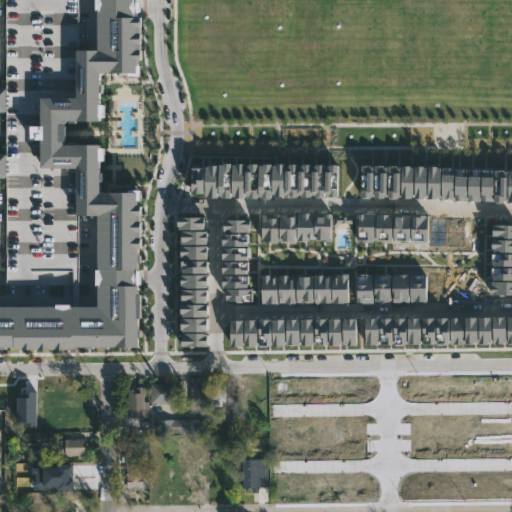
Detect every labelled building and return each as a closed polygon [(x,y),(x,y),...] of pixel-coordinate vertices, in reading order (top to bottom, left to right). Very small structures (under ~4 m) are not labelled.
[(0,0),(0,115),(6,115),(6,90),(0,90),(0,0),(97,0),(97,49),(78,49),(78,99),(41,100),(41,170),(77,170),(77,220),(98,220),(98,271),(96,271),(96,276),(97,288),(99,288),(99,306),(0,306),(0,181),(6,181),(6,157),(0,157),(0,349),(143,349),(143,297),(140,297),(139,288),(142,288),(142,276),(142,272),(139,273),(139,252),(142,252),(142,192),(100,193),(100,147),(66,147),(65,126),(100,126),(100,78),(140,77),(139,0),(0,0)] [(6,157),(6,181),(7,284),(73,283),(77,283),(77,277),(77,220),(77,170),(41,170),(41,100),(78,99),(78,49),(78,0),(5,0),(6,90),(6,115),(6,157)] [(271,198),(271,165),(192,164),(191,193),(205,193),(205,197),(271,198)] [(272,196),(284,196),(285,164),(273,164),(272,196)] [(337,197),(338,165),(291,165),(291,171),(286,171),(285,196),(337,197)] [(361,165),(369,165),(369,167),(372,167),(372,196),(370,196),(370,197),(369,197),(369,198),(362,198),(361,198),(361,190),(361,165)] [(374,165),(384,165),(384,167),(387,167),(387,197),(383,197),(383,198),(374,198),(374,191),(374,165)] [(388,165),(396,165),(396,167),(400,167),(400,197),(396,197),(396,198),(395,198),(389,198),(387,198),(387,191),(388,191),(388,165)] [(401,166),(401,198),(411,198),(411,197),(413,197),(413,167),(410,167),(410,166),(401,166)] [(414,166),(414,198),(424,198),(424,197),(426,197),(427,168),(424,168),(424,166),(414,166)] [(427,166),(427,198),(437,198),(437,197),(439,197),(440,168),(437,168),(437,166),(427,166)] [(453,167),(453,199),(441,199),(442,167),(453,167)] [(466,168),(466,201),(454,200),(455,168),(466,168)] [(494,170),(503,169),(503,171),(506,171),(506,200),(503,200),(503,202),(494,202),(494,170)] [(467,201),(479,201),(479,170),(468,170),(467,201)] [(481,201),(492,201),(493,170),(482,170),(481,201)] [(297,214),(298,241),(314,240),(313,213),(297,214)] [(331,241),(332,214),(315,213),(315,241),(331,241)] [(358,213),(362,213),(374,213),(374,240),(372,240),(372,242),(358,242),(358,213)] [(376,214),(375,241),(378,241),(378,240),(380,240),(380,243),(391,243),(391,214),(376,214)] [(280,241),(296,241),(295,215),(279,216),(280,241)] [(204,230),(205,217),(178,216),(178,229),(204,230)] [(278,242),(278,216),(262,216),(262,242),(278,242)] [(249,219),(223,220),(223,247),(247,246),(246,232),(250,231),(249,219)] [(181,274),(180,274),(180,289),(181,289),(181,303),(180,303),(181,317),(207,317),(207,303),(207,274),(206,245),(207,245),(207,231),(181,231),(181,245),(181,274)] [(492,239),(511,239),(511,252),(493,252),(493,247),(492,247),(492,239)] [(222,261),(248,260),(248,247),(222,248),(222,261)] [(248,274),(247,261),(222,262),(223,274),(248,274)] [(242,302),(242,293),(249,293),(249,276),(223,275),(222,288),(226,288),(226,301),(242,302)] [(261,303),(313,303),(348,303),(348,276),(261,275),(261,303)] [(492,317),(495,317),(502,317),(502,316),(504,316),(504,319),(505,319),(506,343),(503,343),(504,344),(493,344),(492,317)] [(407,317),(410,317),(410,318),(417,318),(417,317),(419,317),(419,320),(420,320),(421,344),(407,344),(407,317)] [(450,318),(459,317),(459,319),(463,319),(463,344),(450,344),(450,318)] [(464,317),(476,317),(476,319),(477,319),(477,342),(474,343),(474,344),(464,344),(464,317)] [(478,317),(489,317),(489,319),(491,319),(491,342),(488,342),(488,344),(478,345),(478,317)] [(207,331),(207,318),(180,318),(181,332),(207,331)] [(329,345),(342,345),(341,318),(328,319),(329,345)] [(356,318),(342,319),(343,346),(357,345),(356,318)] [(422,318),(433,318),(433,319),(435,319),(435,343),(430,343),(430,337),(428,337),(428,333),(422,333),(422,318)] [(436,318),(446,318),(446,320),(448,320),(449,343),(445,343),(445,341),(444,341),(444,336),(442,336),(442,334),(437,334),(436,318)] [(230,320),(231,347),(258,346),(257,335),(266,335),(266,346),(285,346),(285,319),(230,320)] [(286,320),(287,346),(314,344),(313,319),(286,320)] [(207,333),(181,333),(181,347),(207,346),(207,333)] [(208,378),(207,412),(210,412),(210,433),(158,434),(158,420),(204,419),(204,413),(191,413),(192,378),(208,378)] [(227,381),(226,401),(211,401),(211,380),(227,381)] [(173,403),(151,403),(151,383),(174,383),(173,403)] [(145,386),(144,394),(149,394),(149,417),(129,417),(129,389),(136,389),(136,386),(145,386)] [(38,392),(39,428),(16,428),(15,392),(38,392)] [(66,392),(85,392),(85,413),(83,413),(83,429),(67,429),(66,392)] [(63,393),(63,410),(63,426),(47,427),(47,422),(41,422),(40,394),(63,393)] [(86,455),(66,455),(65,439),(86,438),(86,455)] [(179,449),(179,491),(150,491),(149,449),(179,449)] [(207,449),(207,492),(182,492),(182,449),(207,449)] [(259,480),(259,489),(253,490),(253,487),(243,487),(242,460),(259,459),(259,480)] [(143,460),(143,481),(131,481),(131,476),(126,476),(126,460),(143,460)] [(97,464),(33,465),(33,492),(97,491),(97,464)]
